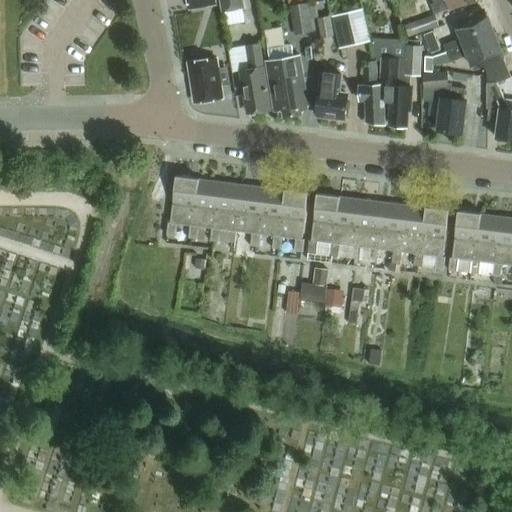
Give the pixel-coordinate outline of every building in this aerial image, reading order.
[(249,10),(246,0),(224,0),(227,14),(249,10)] [(435,15),(451,9),(476,0),(434,0),(436,4),(432,5),(435,15)] [(310,5),(293,8),(297,35),(314,33),(310,5)] [(349,12),(332,16),(340,49),(356,45),(349,12)] [(463,36),(445,43),(449,54),(467,47),(497,35),(488,13),(459,25),(463,36)] [(405,25),(409,36),(439,26),(435,15),(405,25)] [(331,18),(321,20),(324,39),(334,37),(331,18)] [(433,32),(425,35),(427,42),(436,39),(433,32)] [(427,58),(426,71),(434,71),(434,65),(451,62),(470,54),(476,68),(505,56),(497,35),(467,47),(449,54),(434,59),(427,58)] [(381,61),(380,81),(383,81),(388,81),(387,101),(392,101),(391,124),(395,125),(396,127),(404,128),(406,126),(409,127),(411,100),(413,98),(413,93),(411,92),(412,86),(412,73),(405,73),(405,56),(406,44),(406,43),(406,41),(404,41),(404,40),(383,39),(381,61)] [(405,56),(405,73),(412,73),(421,73),(423,44),(406,43),(406,44),(405,56)] [(249,69),(244,70),(251,113),(273,110),(262,47),(261,44),(245,46),(249,69)] [(271,61),(269,62),(277,110),(284,109),(285,116),(303,114),(302,107),(309,106),(301,56),(295,57),(271,61)] [(224,98),(217,59),(190,63),(196,102),(224,98)] [(383,123),(387,124),(385,84),(378,85),(377,61),(365,62),(366,85),(361,85),(362,101),(367,101),(368,121),(372,122),(374,124),(381,125),(383,123)] [(347,119),(350,94),(341,93),(343,74),(323,72),(318,115),(347,119)] [(448,72),(424,74),(424,78),(425,88),(449,86),(448,76),(448,72)] [(455,72),(454,78),(467,81),(468,74),(455,72)] [(490,108),(488,121),(500,122),(498,138),(511,139),(511,109),(506,100),(498,82),(489,83),(489,108),(490,108)] [(424,88),(424,101),(443,103),(444,97),(451,98),(453,87),(449,86),(425,88),(424,88)] [(464,133),(468,101),(466,100),(468,89),(453,87),(451,98),(444,97),(443,103),(439,130),(464,133)] [(170,222),(168,235),(177,236),(179,224),(192,225),(194,225),(200,178),(178,175),(172,222),(170,222)] [(216,228),(221,182),(201,179),(201,178),(200,178),(194,225),(192,225),(190,238),(212,240),(214,228),(216,228)] [(236,243),(238,231),(244,185),(221,182),(216,228),(214,228),(212,240),(236,243)] [(260,234),(266,187),(244,185),(238,231),(253,233),(252,245),(261,246),(262,234),(260,234)] [(266,187),(260,234),(262,234),(275,236),(274,248),(283,249),(284,237),(282,236),(288,189),(287,189),(286,190),(266,187)] [(288,189),(282,236),(284,237),(297,238),(296,251),(304,252),(306,239),(304,239),(310,192),(288,189)] [(335,243),(341,196),(319,193),(313,240),(311,240),(308,261),(333,264),(334,255),(331,255),(333,243),(335,243)] [(357,246),(362,199),(342,197),(342,196),(341,196),(335,243),(333,243),(331,255),(334,255),(340,256),(341,244),(355,245),(357,246)] [(363,246),(379,248),(385,202),(362,199),(357,246),(355,245),(353,258),(362,259),(363,246)] [(385,202),(379,248),(395,250),(393,263),(400,264),(402,264),(403,251),(401,251),(407,205),(385,202)] [(407,205),(401,251),(403,251),(416,253),(415,265),(424,266),(425,254),(423,254),(429,206),(428,206),(427,207),(407,205)] [(423,254),(425,254),(438,256),(437,268),(445,269),(447,256),(445,256),(451,209),(429,206),(423,254)] [(452,257),(450,270),(459,271),(460,259),(474,260),(476,261),(482,213),(460,210),(454,257),(452,257)] [(474,260),(472,273),(481,274),(482,261),(495,263),(498,263),(503,217),(483,214),(483,213),(482,213),(476,261),(474,260)] [(495,263),(494,275),(495,275),(503,276),(504,264),(511,265),(511,218),(503,217),(498,263),(495,263)] [(425,254),(424,266),(437,268),(438,256),(425,254)] [(198,258),(196,268),(206,269),(208,260),(198,258)] [(460,259),(459,271),(472,273),(474,260),(460,259)] [(482,261),(481,274),(494,275),(495,263),(482,261)] [(391,262),(390,269),(400,271),(400,265),(400,264),(393,263),(391,262)] [(331,270),(317,268),(315,285),(328,286),(331,270)] [(495,275),(494,284),(502,285),(503,276),(495,275)] [(354,288),(353,301),(364,302),(366,290),(354,288)] [(329,289),(327,305),(342,307),(344,291),(329,289)] [(289,290),(286,313),(299,315),(301,299),(302,292),(289,290)] [(371,349),(370,363),(380,366),(382,350),(371,349)]
